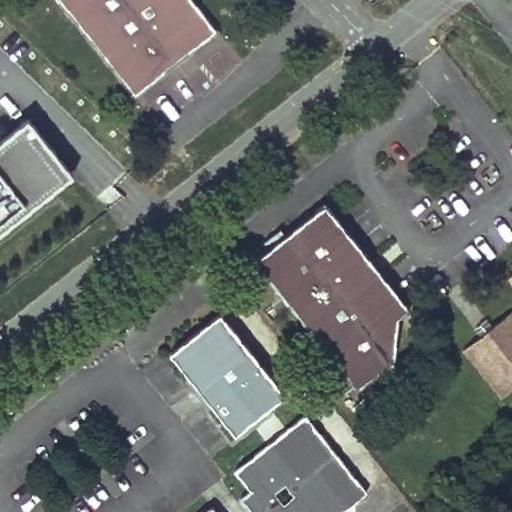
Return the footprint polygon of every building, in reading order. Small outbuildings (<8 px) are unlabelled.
[(57,0),(136,99),(216,34),(188,0),(57,0)] [(0,243),(77,184),(33,127),(0,152),(0,243)] [(323,203),(252,259),(354,387),(387,359),(393,309),(365,271),(366,257),(323,203)] [(366,257),(365,271),(393,309),(403,302),(366,257)] [(511,274),(508,277),(511,282),(511,311),(463,349),(501,396),(511,387),(511,274)] [(219,313),(168,354),(234,435),(284,395),(219,313)] [(340,511),(365,492),(302,415),(232,471),(248,490),(238,498),(249,511),(340,511)]
